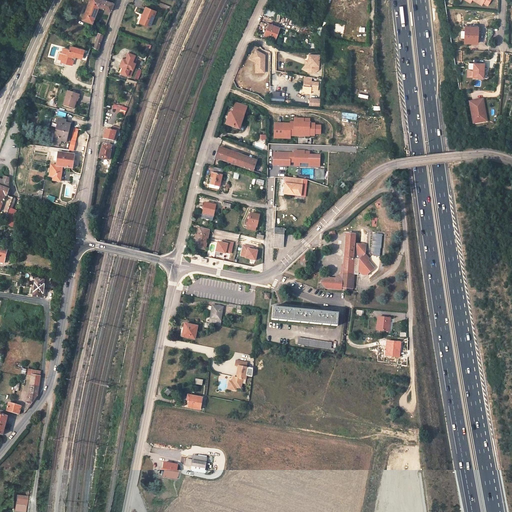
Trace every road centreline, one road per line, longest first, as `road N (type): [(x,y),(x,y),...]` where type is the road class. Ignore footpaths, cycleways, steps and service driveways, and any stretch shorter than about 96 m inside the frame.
road 1 (motorway): [(493,511),(418,0)]
road 2 (motorway): [(400,0),(473,511)]
road 3 (tertiary): [(176,263),(124,511)]
road 4 (unclassified): [(323,222),(336,223),(384,189),(399,195),(411,359)]
road 5 (residential): [(78,240),(105,51),(122,0)]
road 6 (residential): [(323,222),(382,168),(476,155),(511,160)]
road 7 (tertiary): [(263,0),(191,190)]
road 8 (residential): [(46,393),(78,240)]
road 9 (residential): [(266,276),(268,207),(191,190)]
road 10 (secondary): [(0,127),(54,0)]
road 11 (residential): [(0,294),(47,308),(46,393)]
road 12 (unknown): [(46,393),(30,511)]
